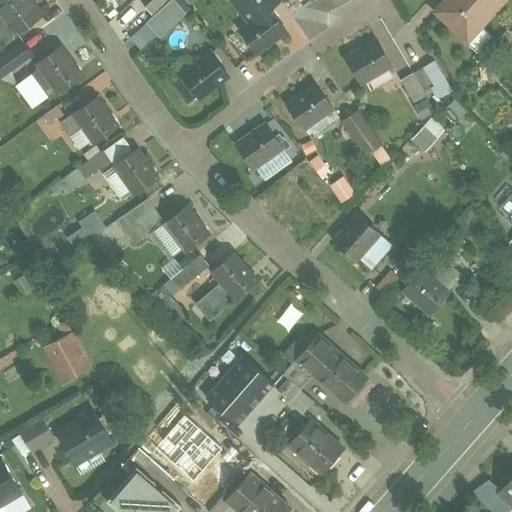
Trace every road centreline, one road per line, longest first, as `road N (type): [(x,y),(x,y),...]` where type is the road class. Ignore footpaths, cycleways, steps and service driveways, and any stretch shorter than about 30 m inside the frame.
road 1 (residential): [(185,147),(318,283),(472,421)]
road 2 (residential): [(185,147),(373,0)]
road 3 (residential): [(76,0),(185,147)]
road 4 (secondary): [(472,421),(391,511)]
